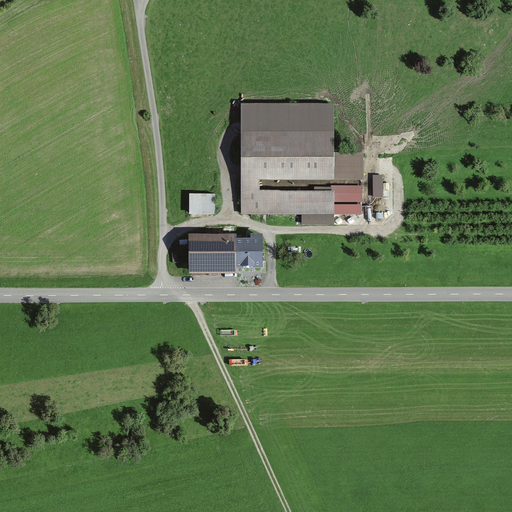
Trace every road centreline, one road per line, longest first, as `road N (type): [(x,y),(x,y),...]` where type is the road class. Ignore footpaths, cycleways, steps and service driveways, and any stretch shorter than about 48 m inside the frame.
road 1 (tertiary): [(511,294),(0,294)]
road 2 (track): [(191,295),(289,511)]
